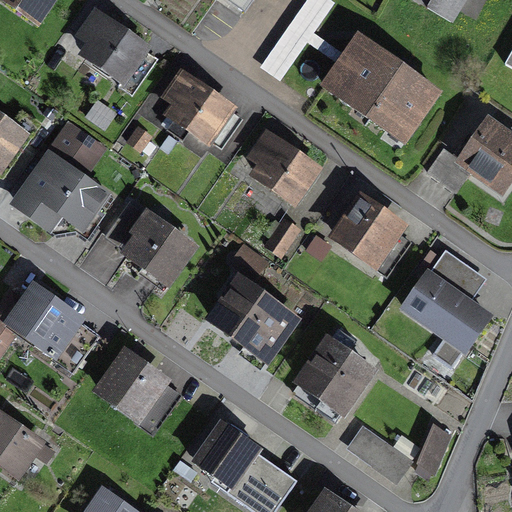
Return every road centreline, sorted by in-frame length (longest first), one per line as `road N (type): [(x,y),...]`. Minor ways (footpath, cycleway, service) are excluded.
road 1 (residential): [(0,229),(403,511)]
road 2 (residential): [(121,0),(511,274)]
road 3 (residential): [(511,351),(442,511)]
